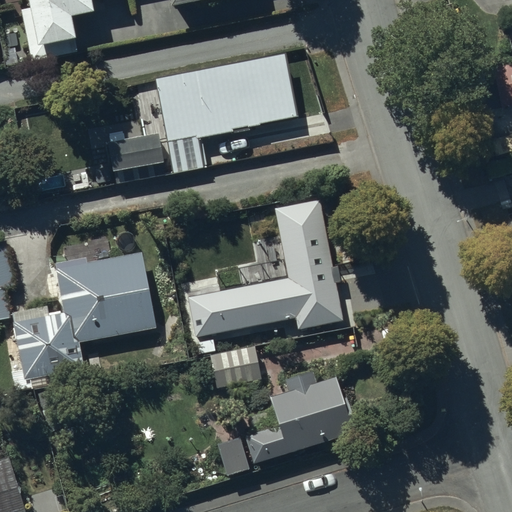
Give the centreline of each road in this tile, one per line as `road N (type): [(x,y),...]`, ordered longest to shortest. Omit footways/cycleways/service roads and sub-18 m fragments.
road 1 (residential): [(370,0),(501,447)]
road 2 (residential): [(501,447),(288,511)]
